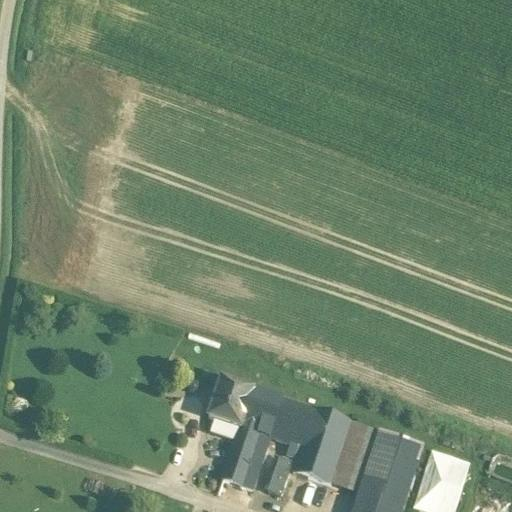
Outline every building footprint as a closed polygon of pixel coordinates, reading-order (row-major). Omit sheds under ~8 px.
[(241,432),(253,394),(253,393),(221,383),(208,421),(215,423),(241,432)] [(314,414),(253,394),(241,432),(237,444),(223,484),(242,490),(260,438),(272,442),(292,448),(301,451),(314,414)] [(351,426),(314,414),(301,451),(298,461),(293,476),(331,489),(351,426)] [(241,432),(215,423),(211,435),(237,444),(241,432)] [(331,489),(358,498),(379,435),(351,426),(331,489)] [(358,498),(353,511),(403,511),(424,450),(379,435),(358,498)] [(260,438),(242,490),(254,494),(272,442),(260,438)] [(301,451),(292,448),(289,458),(298,461),(301,451)] [(294,465),(280,460),(268,494),(282,499),(294,465)]
